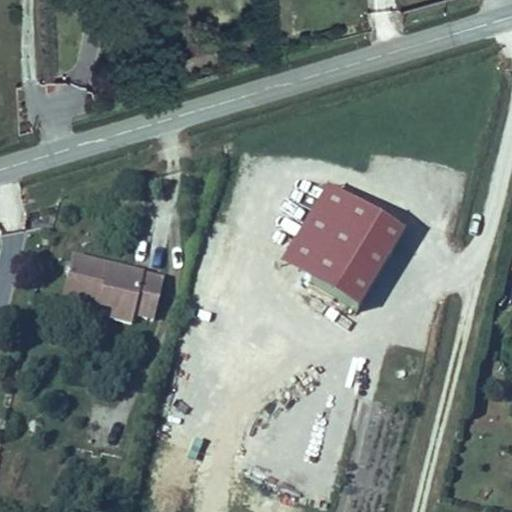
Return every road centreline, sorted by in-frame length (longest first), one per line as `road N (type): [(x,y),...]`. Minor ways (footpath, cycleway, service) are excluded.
road 1 (tertiary): [(511,11),(0,164)]
road 2 (unknown): [(0,164),(13,239),(0,311)]
